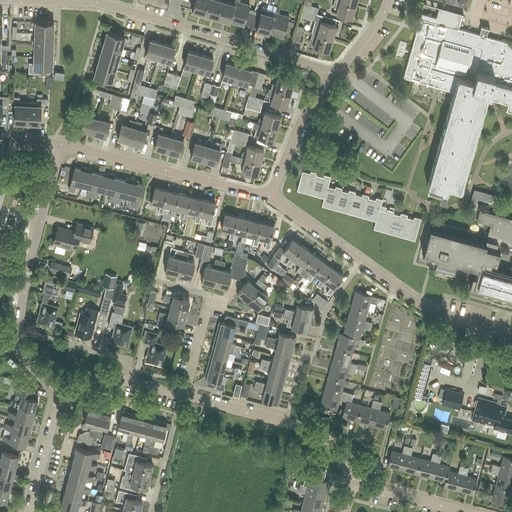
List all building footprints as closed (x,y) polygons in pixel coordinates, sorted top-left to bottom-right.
[(194,0),(192,10),(205,14),(208,0),(194,0)] [(208,0),(205,14),(216,17),(221,0),(208,0)] [(221,0),(216,17),(229,21),(234,4),(221,0)] [(254,10),(249,8),(250,5),(239,2),(240,0),(235,0),(235,1),(234,4),(229,21),(244,26),(248,13),(253,14),(254,10)] [(352,18),(355,5),(335,0),(334,0),(333,5),(338,6),(336,14),(352,18)] [(302,9),(317,14),(318,8),(304,3),(302,9)] [(259,16),(256,29),(268,33),(274,12),(266,10),(267,7),(263,6),(262,9),(261,12),(254,10),(253,14),(259,16)] [(420,18),(404,77),(426,83),(427,80),(455,88),(427,187),(440,191),(439,197),(445,198),(448,185),(460,188),(487,93),(489,93),(489,94),(508,100),(506,106),(511,107),(511,44),(486,37),(487,34),(480,32),(479,35),(460,29),(457,29),(462,14),(439,7),(436,18),(422,14),(420,18)] [(300,15),(315,20),(317,14),(302,9),(300,15)] [(283,37),(287,24),(293,26),(294,22),(288,20),(289,17),(279,14),(280,11),(275,10),(274,12),(268,33),(283,37)] [(312,32),(333,39),(337,26),(315,20),(312,32)] [(54,22),(37,21),(35,21),(35,22),(32,22),(32,26),(35,26),(35,33),(36,33),(53,33),(54,22)] [(299,42),(303,28),(297,26),(293,40),(299,42)] [(107,31),(104,43),(121,48),(123,42),(126,42),(127,38),(124,37),(107,31)] [(329,51),(333,39),(312,32),(308,45),(329,51)] [(53,33),(36,33),(35,33),(35,40),(32,40),(31,44),(36,44),(53,45),(53,33)] [(135,33),(133,40),(141,43),(144,36),(135,33)] [(158,58),(162,43),(150,40),(145,55),(152,56),(150,60),(157,62),(158,58)] [(121,48),(104,43),(100,54),(121,60),(122,55),(119,54),(121,48)] [(158,58),(157,62),(162,63),(163,60),(170,62),(175,47),(162,43),(158,58)] [(53,45),(36,44),(31,44),(31,49),(34,49),(34,56),(36,56),(52,57),(53,45)] [(196,70),(200,55),(188,51),(184,66),(191,68),(190,71),(195,73),(196,70)] [(119,64),(121,60),(100,54),(97,65),(115,70),(116,63),(119,64)] [(200,55),(196,70),(208,73),(213,58),(200,55)] [(34,68),(52,68),(52,57),(36,56),(34,56),(34,68)] [(233,84),(239,66),(226,62),(222,77),(229,79),(228,82),(233,84)] [(115,70),(97,65),(94,76),(111,81),(114,82),(116,77),(113,76),(115,70)] [(239,66),(233,84),(232,87),(237,89),(239,82),(247,84),(251,70),(239,66)] [(146,91),(147,87),(140,85),(145,70),(138,68),(133,87),(146,91)] [(167,97),(170,87),(174,74),(167,72),(163,85),(167,87),(165,92),(163,91),(161,95),(167,97)] [(261,88),(265,74),(259,72),(254,86),(261,88)] [(292,82),(294,75),(286,72),(284,79),(292,82)] [(174,74),(170,87),(177,89),(181,76),(174,74)] [(271,89),(290,95),(294,82),(292,82),(284,79),(278,78),(276,85),(272,84),(271,89)] [(208,98),(212,84),(204,82),(200,96),(208,98)] [(220,86),(213,84),(210,94),(217,96),(220,86)] [(144,96),(146,91),(133,87),(131,92),(144,96)] [(286,107),(290,95),(271,89),(269,94),(273,95),(271,102),(286,107)] [(112,94),(110,98),(115,100),(114,105),(119,106),(122,97),(112,94)] [(0,121),(1,121),(2,100),(9,100),(9,96),(0,95),(0,121)] [(247,101),(262,105),(263,99),(249,95),(247,101)] [(20,101),(20,98),(20,97),(9,96),(9,100),(15,101),(14,122),(27,123),(28,101),(20,101)] [(129,99),(122,97),(119,106),(119,108),(125,110),(129,99)] [(27,123),(40,124),(41,102),(47,103),(48,98),(36,98),(36,102),(28,101),(27,123)] [(260,111),(262,105),(247,101),(245,107),(260,111)] [(237,118),(238,114),(222,109),(221,113),(230,116),(237,118)] [(154,125),(157,114),(150,112),(147,123),(154,125)] [(257,123),(277,129),(280,116),(265,112),(263,119),(258,117),(257,123)] [(93,133),(97,118),(85,114),(80,129),(93,133)] [(97,118),(93,133),(105,136),(110,122),(97,118)] [(134,127),(136,121),(130,119),(128,125),(121,123),(117,138),(129,142),(134,127)] [(190,136),(194,122),(187,120),(183,134),(190,136)] [(134,127),(129,142),(142,145),(146,131),(140,129),(142,123),(136,121),(134,127)] [(277,129),(257,123),(254,122),(252,128),(256,129),(254,136),(273,141),(277,129)] [(232,135),(247,140),(249,134),(234,129),(232,135)] [(166,151),(171,136),(158,133),(154,147),(166,151)] [(245,146),(247,140),(232,135),(230,141),(245,146)] [(171,136),(166,151),(179,155),(183,140),(171,136)] [(207,145),(203,160),(215,164),(220,149),(216,148),(217,144),(209,141),(207,145)] [(203,160),(207,145),(195,142),(191,157),(203,160)] [(244,158),(260,162),(264,150),(248,146),(246,153),(242,152),(241,157),(244,158)] [(228,167),(232,152),(226,151),(222,166),(228,167)] [(257,175),(260,162),(244,158),(241,157),(239,162),(243,163),(241,171),(257,175)] [(300,174),(303,165),(297,163),(294,172),(300,174)] [(82,186),(87,168),(82,167),(81,169),(74,168),(69,190),(74,191),(76,184),(82,186)] [(92,196),(97,173),(91,172),(92,169),(87,168),(82,186),(88,188),(87,194),(92,196)] [(310,194),(316,175),(317,172),(313,171),(312,173),(302,171),(297,190),(310,194)] [(105,192),(109,174),(104,173),(104,175),(97,173),(92,196),(97,197),(98,190),(105,192)] [(114,201),(120,179),(114,178),(114,175),(109,174),(105,192),(111,193),(109,200),(114,201)] [(324,198),(328,186),(331,176),(326,175),(325,177),(316,175),(310,194),(324,198)] [(127,198),(132,180),(127,178),(126,181),(120,179),(114,201),(119,203),(121,196),(127,198)] [(132,180),(127,198),(133,199),(132,206),(137,207),(143,185),(136,183),(137,181),(132,180)] [(335,209),(341,190),(342,188),(337,186),(337,189),(328,186),(324,198),(322,205),(335,209)] [(163,205),(167,190),(155,187),(151,202),(160,204),(158,212),(163,213),(165,205),(163,205)] [(491,202),(493,195),(474,189),(469,206),(475,208),(478,198),(491,202)] [(175,208),(179,193),(167,190),(163,205),(165,205),(172,207),(170,215),(175,217),(177,209),(175,208)] [(349,213),(355,194),(355,191),(351,190),(350,193),(341,190),(335,209),(349,213)] [(187,211),(191,196),(179,193),(175,208),(177,209),(184,210),(182,218),(187,220),(189,212),(187,211)] [(362,217),(368,198),(369,195),(364,194),(364,196),(355,194),(349,213),(362,217)] [(199,214),(203,199),(191,196),(187,211),(189,212),(196,214),(194,221),(199,223),(201,215),(199,214)] [(376,221),(379,209),(382,199),(378,198),(377,200),(368,198),(362,217),(376,221)] [(199,214),(201,215),(208,217),(206,225),(211,226),(213,217),(212,217),(215,202),(203,199),(199,214)] [(387,232),(393,213),(394,210),(389,209),(388,212),(379,209),(376,221),(373,228),(387,232)] [(511,272),(491,267),(492,261),(496,262),(500,250),(496,249),(498,242),(511,245),(511,218),(480,209),(476,221),(490,224),(485,243),(430,227),(423,252),(422,252),(436,256),(434,264),(453,269),(456,262),(478,268),(475,278),(472,277),(469,288),(511,299),(511,272)] [(233,231),(237,216),(225,213),(221,228),(231,230),(229,238),(233,240),(235,232),(233,231)] [(401,236),(407,217),(407,214),(403,213),(402,216),(393,213),(387,232),(401,236)] [(245,234),(249,219),(237,216),(233,231),(235,232),(243,234),(241,242),(245,243),(247,235),(245,234)] [(407,217),(401,236),(415,240),(421,218),(416,217),(415,219),(407,217)] [(257,237),(261,222),(249,219),(245,234),(247,235),(255,237),(253,245),(257,246),(259,238),(257,237)] [(94,227),(80,223),(76,222),(74,230),(56,225),(52,245),(76,251),(78,241),(90,243),(94,227)] [(257,237),(259,238),(267,240),(265,248),(269,249),(271,240),(270,240),(274,225),(261,222),(257,237)] [(211,242),(214,232),(207,230),(206,236),(201,235),(200,239),(211,242)] [(293,258),(302,246),(292,238),(284,249),(279,246),(273,255),(274,255),(267,265),(277,272),(281,266),(278,264),(281,260),(279,259),(284,252),(291,257),(286,263),(290,266),(295,259),(293,258)] [(201,258),(205,244),(198,242),(194,256),(201,258)] [(205,244),(201,258),(209,260),(213,246),(205,244)] [(303,265),(312,253),(302,246),(293,258),(295,259),(301,264),(296,271),(300,273),(305,267),(303,265)] [(177,274),(183,251),(179,250),(176,257),(169,255),(165,271),(177,274)] [(183,251),(177,274),(190,278),(194,262),(186,260),(188,252),(183,251)] [(238,267),(241,256),(241,254),(234,252),(231,266),(238,267)] [(313,273),(322,260),(312,253),(303,265),(305,267),(311,271),(306,278),(310,280),(315,274),(313,273)] [(266,262),(269,257),(265,254),(261,259),(266,262)] [(241,256),(238,267),(245,269),(248,258),(241,256)] [(214,284),(220,261),(215,259),(213,267),(206,265),(201,281),(214,284)] [(323,280),(333,267),(322,260),(313,273),(315,274),(321,278),(316,285),(320,288),(325,281),(323,280)] [(220,261),(214,284),(226,287),(231,272),(223,269),(225,262),(220,261)] [(69,275),(71,267),(51,262),(49,269),(69,275)] [(323,280),(325,281),(331,286),(326,292),(330,295),(335,288),(334,287),(343,275),(333,267),(323,280)] [(291,285),(296,280),(289,272),(284,276),(291,285)] [(247,301),(262,282),(267,276),(263,273),(253,285),(247,280),(237,293),(247,301)] [(44,293),(36,322),(53,327),(59,306),(47,303),(49,295),(56,296),(59,283),(45,280),(42,292),(44,293)] [(75,297),(77,284),(69,282),(67,295),(75,297)] [(103,286),(79,282),(77,289),(101,294),(103,286)] [(262,282),(247,301),(258,309),(268,296),(262,291),(266,285),(262,282)] [(121,293),(123,284),(117,283),(112,301),(124,304),(126,294),(121,293)] [(132,285),(131,285),(130,285),(129,285),(128,286),(128,287),(127,288),(127,289),(127,290),(127,291),(128,292),(129,293),(130,293),(131,293),(131,294),(132,293),(133,293),(134,293),(134,292),(135,292),(135,291),(136,290),(136,289),(136,288),(135,288),(135,287),(135,286),(134,286),(134,285),(133,285),(132,285)] [(106,314),(113,291),(106,289),(99,312),(106,314)] [(153,304),(156,292),(151,291),(148,302),(153,304)] [(351,306),(367,310),(370,300),(378,302),(379,298),(371,296),(356,291),(351,306)] [(318,292),(315,299),(327,304),(330,298),(318,292)] [(170,308),(186,313),(189,301),(164,294),(163,300),(171,302),(170,308)] [(284,313),(311,320),(314,309),(297,304),(296,311),(285,308),(284,313)] [(128,347),(133,326),(121,323),(124,314),(123,314),(125,308),(113,305),(109,323),(115,325),(110,342),(128,347)] [(364,320),(367,310),(351,306),(347,320),(371,327),(372,322),(364,320)] [(91,337),(97,311),(87,308),(85,314),(80,313),(75,333),(91,337)] [(183,324),(186,313),(170,308),(168,314),(159,312),(156,323),(169,326),(170,321),(183,324)] [(308,331),(311,320),(284,313),(283,318),(288,319),(286,326),(291,327),(290,331),(297,333),(298,329),(308,331)] [(256,322),(268,325),(270,317),(258,314),(256,322)] [(216,332),(233,337),(234,330),(245,333),(248,321),(225,315),(224,322),(219,321),(216,332)] [(370,331),(371,327),(347,320),(343,334),(359,339),(362,329),(370,331)] [(267,333),(269,326),(261,324),(259,331),(267,333)] [(162,366),(168,345),(156,342),(158,333),(147,330),(143,342),(149,343),(145,361),(162,366)] [(231,343),(233,337),(216,332),(213,344),(240,350),(244,352),(245,347),(231,343)] [(266,341),(293,348),(296,336),(280,332),(278,339),(268,336),(266,341)] [(343,334),(341,333),(336,348),(352,352),(355,342),(363,344),(364,340),(359,339),(343,334)] [(427,340),(429,344),(432,345),(436,343),(437,339),(435,336),(432,335),(429,337),(427,340)] [(290,359),(293,348),(266,341),(265,345),(276,348),(274,355),(290,359)] [(239,355),(240,350),(213,344),(210,355),(227,359),(228,352),(239,355)] [(349,362),(352,352),(336,348),(332,362),(356,368),(357,364),(349,362)] [(225,365),(227,359),(210,355),(207,366),(234,373),(235,368),(225,365)] [(287,370),(290,359),(274,355),(272,361),(262,358),(261,363),(287,370)] [(455,367),(456,358),(440,355),(438,364),(455,367)] [(355,373),(356,368),(332,362),(328,376),(344,380),(347,370),(355,373)] [(284,381),(287,370),(261,363),(259,368),(270,370),(268,377),(284,381)] [(233,377),(234,373),(207,366),(204,377),(208,378),(206,386),(223,390),(226,382),(224,382),(226,375),(233,377)] [(416,389),(414,397),(422,399),(424,391),(426,384),(428,374),(420,372),(418,382),(416,389)] [(341,390),(344,380),(328,376),(324,390),(348,397),(349,393),(341,390)] [(281,392),(284,381),(268,377),(266,383),(256,381),(255,385),(281,392)] [(243,394),(250,395),(253,383),(246,381),(243,394)] [(18,406),(35,411),(38,399),(32,397),(34,389),(18,385),(15,395),(21,397),(20,401),(12,400),(11,405),(18,406)] [(278,404),(281,392),(255,385),(253,390),(264,393),(262,399),(278,404)] [(459,408),(462,393),(447,389),(443,404),(459,408)] [(346,401),(348,397),(324,390),(320,405),(336,409),(339,399),(346,401)] [(353,394),(352,394),(349,393),(348,397),(346,401),(342,417),(356,421),(361,405),(351,402),(353,394)] [(506,406),(500,405),(503,395),(495,393),(494,398),(499,399),(498,402),(493,401),(493,402),(478,398),(472,420),(494,426),(494,427),(498,428),(496,436),(505,438),(507,430),(511,431),(511,419),(503,417),(506,406)] [(397,408),(400,397),(394,396),(391,406),(397,408)] [(371,425),(377,401),(373,399),(371,408),(361,405),(356,421),(371,425)] [(377,401),(371,425),(385,429),(390,413),(379,410),(382,402),(377,401)] [(31,422),(35,411),(18,406),(17,413),(9,411),(8,416),(15,418),(31,422)] [(93,436),(100,410),(88,407),(84,423),(91,425),(89,431),(87,430),(78,434),(77,441),(90,444),(93,436)] [(100,410),(93,436),(97,437),(100,427),(107,429),(111,413),(100,410)] [(126,441),(133,414),(122,411),(117,428),(124,429),(121,440),(126,441)] [(140,434),(144,417),(133,414),(126,441),(131,442),(133,432),(140,434)] [(147,451),(155,420),(144,417),(140,434),(146,435),(142,452),(147,453),(147,451)] [(28,434),(31,422),(15,418),(13,425),(6,423),(5,428),(12,430),(28,434)] [(155,420),(147,451),(157,453),(158,447),(153,446),(156,438),(162,439),(167,423),(155,420)] [(25,446),(28,434),(12,430),(10,437),(3,435),(2,440),(25,446)] [(107,448),(110,435),(104,434),(101,446),(107,448)] [(110,435),(107,448),(113,449),(116,437),(110,435)] [(402,470),(408,447),(404,445),(402,453),(392,451),(387,466),(402,470)] [(124,456),(126,448),(118,446),(116,455),(124,456)] [(90,463),(91,456),(99,458),(100,453),(77,447),(73,459),(90,463)] [(416,474),(420,458),(410,456),(412,448),(408,447),(402,470),(416,474)] [(493,448),(491,455),(501,458),(503,450),(493,448)] [(0,462),(16,467),(19,455),(3,450),(1,457),(0,457),(0,462)] [(133,472),(150,476),(153,464),(140,461),(141,456),(129,453),(126,464),(134,466),(133,472)] [(431,478),(437,454),(433,453),(431,461),(420,458),(416,474),(431,478)] [(448,471),(449,466),(439,463),(441,455),(437,454),(431,478),(445,481),(445,482),(448,471)] [(492,468),(511,473),(511,458),(503,456),(501,466),(493,464),(492,468)] [(97,465),(90,463),(73,459),(70,470),(87,475),(87,474),(88,468),(96,470),(97,465)] [(0,474),(12,478),(16,467),(0,462),(0,474)] [(458,490),(464,467),(460,466),(458,473),(448,471),(445,482),(445,481),(443,486),(458,490)] [(306,470),(293,467),(292,474),(304,477),(306,470)] [(464,467),(458,490),(472,494),(477,479),(466,476),(468,468),(464,467)] [(511,489),(511,486),(511,473),(492,468),(490,473),(498,475),(496,485),(511,489)] [(94,476),(87,474),(87,475),(70,470),(67,482),(83,486),(84,486),(85,479),(92,481),(94,476)] [(146,488),(150,476),(133,472),(131,478),(123,475),(120,486),(132,489),(133,485),(146,488)] [(0,487),(9,490),(12,478),(0,474),(0,487)] [(299,487),(325,494),(329,482),(310,476),(307,485),(300,483),(299,487)] [(91,488),(84,486),(83,486),(67,482),(64,494),(80,498),(82,491),(89,493),(91,488)] [(507,504),(511,489),(496,485),(493,495),(485,493),(484,497),(492,499),(507,504)] [(0,500),(6,502),(9,490),(0,487),(0,500)] [(322,507),(325,494),(299,487),(298,491),(305,493),(303,502),(322,507)] [(123,509),(135,511),(140,511),(143,501),(130,498),(131,493),(119,490),(116,501),(124,503),(123,509)] [(97,511),(100,503),(80,498),(64,494),(61,506),(77,510),(79,503),(91,506),(89,511),(97,511)] [(320,511),(322,507),(303,502),(301,510),(294,508),(292,511),(320,511)]
